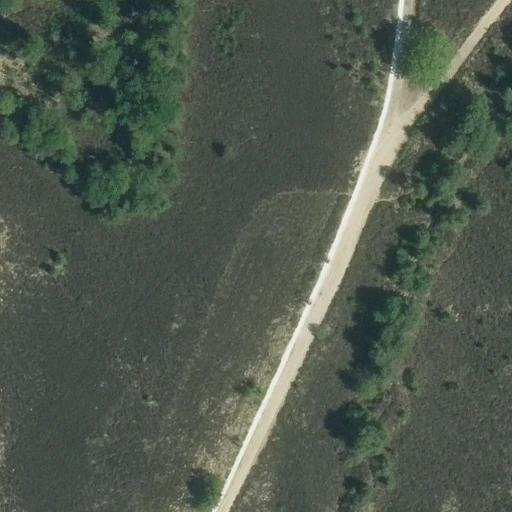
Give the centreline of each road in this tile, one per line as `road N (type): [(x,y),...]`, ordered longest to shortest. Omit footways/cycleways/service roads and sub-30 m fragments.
road 1 (track): [(396,136),(225,511)]
road 2 (track): [(396,136),(503,0)]
road 3 (track): [(410,0),(396,136)]
